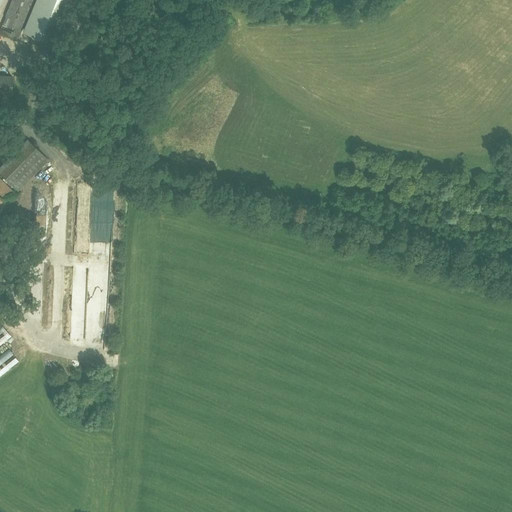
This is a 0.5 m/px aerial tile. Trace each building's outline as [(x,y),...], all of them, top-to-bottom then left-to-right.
[(33,0),(12,0),(0,30),(0,32),(17,39),(33,0)] [(70,0),(37,0),(24,32),(53,43),(70,0)] [(12,77),(0,76),(0,105),(10,106),(12,77)] [(0,177),(0,224),(14,211),(8,205),(18,195),(0,177)] [(45,181),(38,183),(40,191),(47,189),(45,181)] [(81,186),(81,197),(93,197),(94,186),(81,186)] [(81,228),(81,253),(91,253),(91,228),(81,228)] [(0,345),(11,337),(2,325),(0,326),(0,345)] [(0,376),(19,362),(9,349),(0,356),(0,376)]
